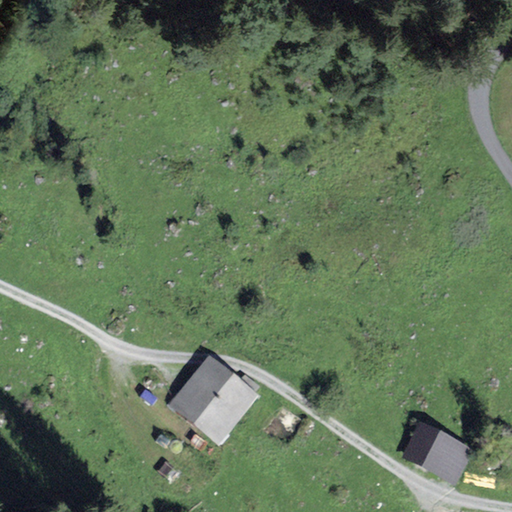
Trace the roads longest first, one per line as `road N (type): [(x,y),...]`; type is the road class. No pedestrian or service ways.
road 1 (track): [(511,510),(437,490),(231,360),(134,353),(0,286)]
road 2 (unclassified): [(511,33),(492,52),(478,92),(485,131),(511,175)]
